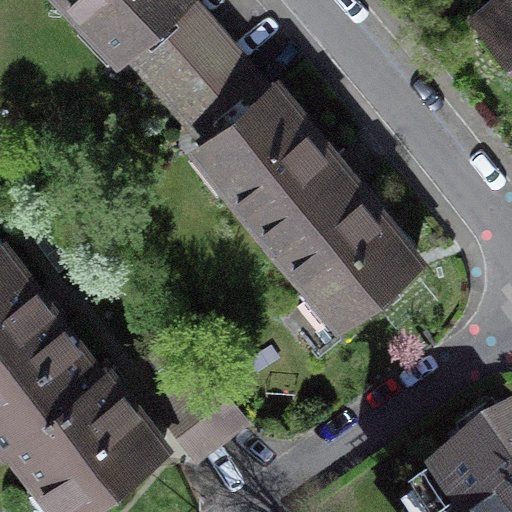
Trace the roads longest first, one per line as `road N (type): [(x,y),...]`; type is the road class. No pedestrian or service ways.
road 1 (residential): [(257,511),(511,326)]
road 2 (residential): [(321,0),(511,238)]
